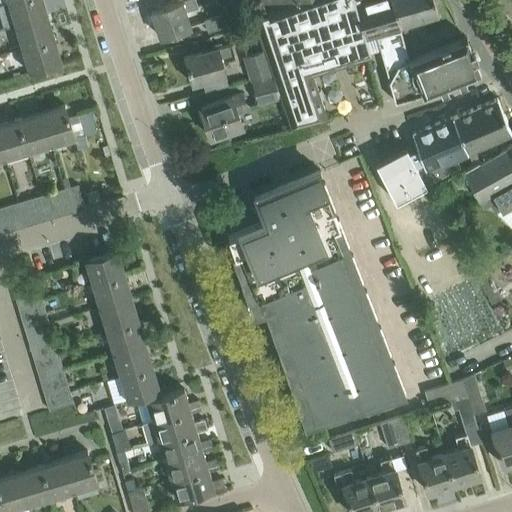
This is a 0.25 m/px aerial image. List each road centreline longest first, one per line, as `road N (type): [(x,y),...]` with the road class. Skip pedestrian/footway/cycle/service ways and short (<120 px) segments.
road 1 (residential): [(293,511),(168,202),(104,0)]
road 2 (unknown): [(348,124),(430,274)]
